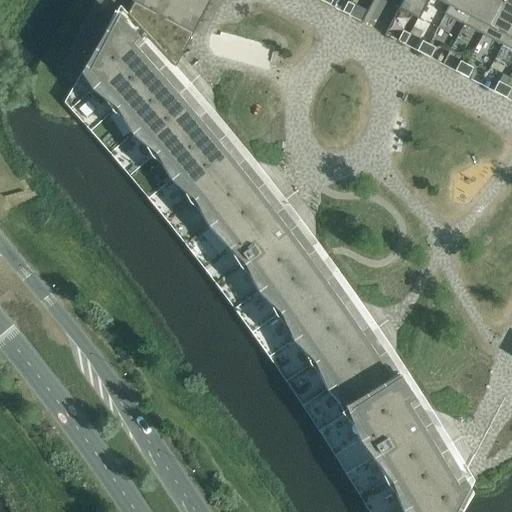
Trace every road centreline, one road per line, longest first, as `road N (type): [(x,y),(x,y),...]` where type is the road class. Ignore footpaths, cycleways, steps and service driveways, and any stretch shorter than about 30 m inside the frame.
road 1 (residential): [(241,0),(201,80),(470,428),(511,362)]
road 2 (primary): [(193,511),(97,366),(0,244)]
road 3 (primary): [(0,330),(132,511)]
road 4 (residential): [(511,114),(365,35)]
